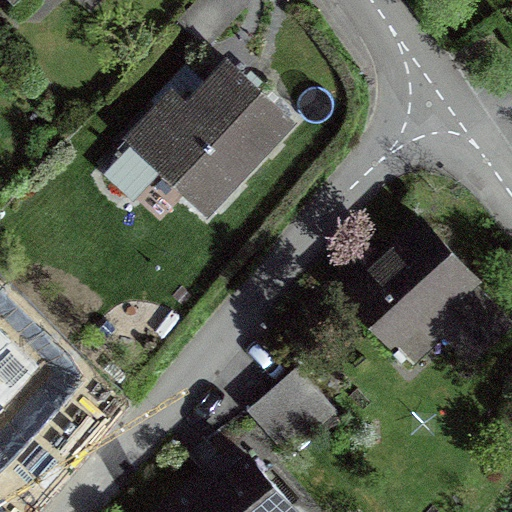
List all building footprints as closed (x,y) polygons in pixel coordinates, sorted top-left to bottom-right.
[(204,46),(244,3),(240,0),(199,0),(178,23),(204,46)] [(230,176),(285,119),(228,64),(185,108),(173,96),(131,139),(198,204),(228,173),(230,176)] [(482,274),(421,208),(339,283),(393,342),(397,338),(416,358),(444,332),(469,359),(511,319),(511,313),(478,277),(482,274)] [(0,410),(25,383),(0,360),(0,410)] [(336,405),(296,361),(278,378),(256,398),(246,406),(286,450),(336,405)] [(307,511),(247,443),(193,490),(182,478),(142,511),(307,511)]
